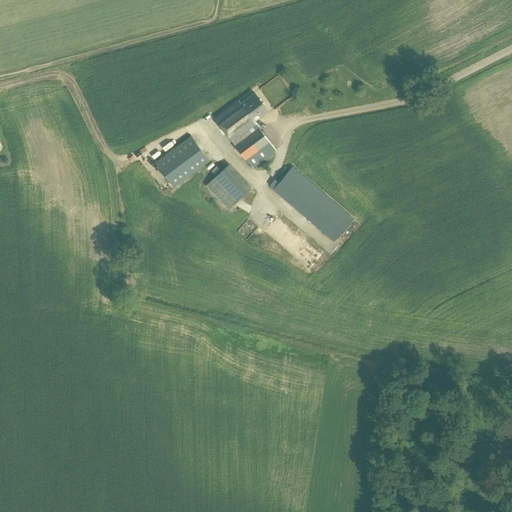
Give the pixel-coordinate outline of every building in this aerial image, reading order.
[(268,111),(255,93),(241,103),(239,100),(215,118),(232,140),(252,169),(276,151),(254,121),(268,111)] [(174,188),(210,161),(191,135),(155,162),(174,188)] [(228,210),(252,188),(229,163),(205,185),(228,210)] [(334,241),(353,218),(292,167),(273,190),(334,241)] [(275,179),(269,186),(273,189),(278,183),(279,183),(275,179)]
